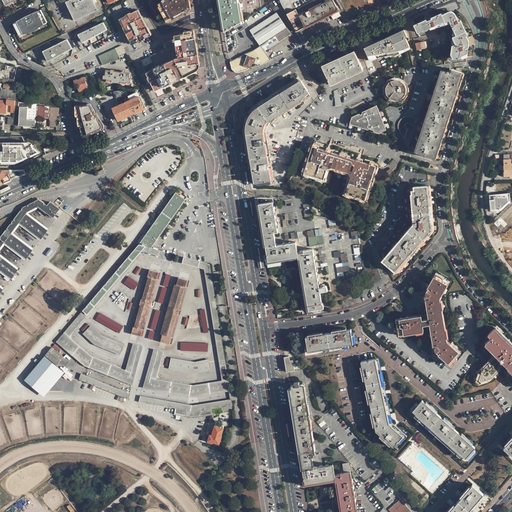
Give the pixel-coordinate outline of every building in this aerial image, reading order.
[(92,0),(82,0),(80,1),(68,6),(73,17),(96,6),(92,0)] [(190,9),(188,0),(158,0),(157,1),(168,21),(190,9)] [(219,0),(224,32),(240,22),(236,0),(219,0)] [(287,14),(313,0),(294,0),(283,8),(287,14)] [(337,9),(332,0),(313,0),(287,14),(296,32),(337,11),(337,9)] [(98,10),(96,6),(73,17),(75,21),(98,10)] [(24,12),(22,7),(9,13),(12,19),(15,17),(15,16),(24,12)] [(149,36),(137,10),(120,19),(133,44),(149,36)] [(454,17),(456,16),(453,13),(450,11),(442,14),(441,12),(431,17),(432,18),(427,20),(427,19),(414,25),(416,27),(447,12),(453,15),(454,17)] [(451,58),(462,57),(467,57),(467,53),(469,43),(469,41),(466,35),(467,34),(460,21),(458,22),(456,16),(454,17),(453,15),(447,12),(416,27),(418,32),(451,23),(453,28),(456,35),(453,36),(452,46),(451,54),(451,58)] [(256,40),(259,45),(286,27),(276,13),(250,30),(256,40)] [(28,16),(17,22),(19,27),(16,28),(18,31),(21,30),(21,31),(31,26),(33,25),(28,16)] [(52,24),(59,36),(62,35),(55,23),(52,24)] [(106,29),(103,23),(79,35),(83,42),(106,29)] [(292,34),(287,28),(275,36),(261,45),(265,51),(288,37),(292,34)] [(408,37),(404,29),(384,38),(364,48),(368,55),(403,49),(409,46),(406,38),(408,37)] [(189,70),(198,66),(198,64),(193,30),(184,31),(184,33),(180,34),(180,36),(175,37),(175,40),(162,43),(164,50),(150,56),(153,62),(143,67),(154,90),(190,72),(189,70)] [(424,41),(423,39),(415,40),(417,49),(426,48),(424,41)] [(71,48),(67,40),(44,51),(49,60),(71,48)] [(244,47),(248,53),(254,50),(260,46),(259,45),(256,40),(244,47)] [(260,65),(271,60),(265,51),(261,45),(260,46),(254,50),(248,53),(229,62),(231,70),(235,73),(249,70),(250,67),(251,67),(252,63),(260,65)] [(98,56),(102,65),(120,59),(119,56),(125,53),(122,46),(98,56)] [(362,69),(355,52),(323,67),(330,84),(362,69)] [(16,68),(0,63),(0,78),(2,79),(14,79),(16,68)] [(463,68),(461,67),(456,68),(456,70),(452,69),(450,73),(443,70),(416,152),(434,158),(463,68)] [(103,75),(103,79),(106,79),(106,81),(112,82),(120,83),(126,84),(127,82),(130,83),(131,79),(129,78),(130,73),(125,72),(125,71),(122,71),(121,72),(114,71),(115,70),(110,69),(110,70),(106,70),(105,75),(103,75)] [(88,88),(84,77),(74,80),(75,85),(77,84),(79,91),(88,88)] [(398,80),(395,80),(393,80),(391,81),(388,83),(387,84),(386,86),(385,88),(385,90),(386,94),(388,97),(390,99),(393,100),(395,100),(398,100),(400,99),(403,97),(404,94),(405,91),(405,89),(405,86),(404,84),(402,82),(400,81),(398,80)] [(253,170),(255,183),(273,179),(265,131),(269,123),(311,96),(301,81),(258,108),(255,110),(252,114),(248,119),(248,122),(247,125),(246,130),(247,136),(248,143),(253,170)] [(1,89),(0,93),(0,97),(7,99),(15,100),(16,91),(1,89)] [(126,102),(121,92),(115,95),(119,105),(126,102)] [(130,100),(126,102),(131,114),(144,108),(137,93),(128,97),(130,100)] [(15,101),(15,100),(7,99),(7,100),(0,99),(0,112),(6,113),(6,104),(11,105),(15,106),(15,101)] [(19,101),(15,101),(15,106),(19,107),(19,109),(18,125),(35,126),(35,120),(27,119),(28,108),(36,110),(35,116),(48,117),(50,117),(50,107),(36,106),(36,104),(19,102),(19,101)] [(118,120),(131,114),(126,102),(119,105),(112,108),(118,120)] [(76,106),(80,120),(81,126),(83,134),(85,135),(86,135),(100,128),(101,127),(101,126),(101,125),(90,105),(76,106)] [(386,130),(377,105),(362,112),(361,115),(359,114),(352,117),(350,123),(380,132),(386,130)] [(58,108),(50,107),(50,117),(48,117),(48,118),(58,119),(58,108)] [(35,120),(35,116),(36,110),(28,108),(27,119),(35,120)] [(412,124),(414,118),(409,116),(405,117),(403,118),(401,119),(400,121),(398,123),(398,125),(398,127),(399,130),(400,131),(404,139),(408,129),(406,128),(405,128),(405,126),(405,125),(407,124),(408,123),(412,124)] [(25,143),(0,142),(0,160),(19,161),(31,155),(30,153),(35,151),(31,144),(30,145),(26,146),(25,143)] [(302,172),(304,172),(312,146),(310,145),(308,151),(309,151),(308,156),(307,156),(305,162),(306,162),(305,166),(304,166),(302,172)] [(351,176),(345,193),(365,198),(375,165),(370,163),(362,161),(356,159),(350,157),(339,154),(332,152),(326,150),(319,147),(312,146),(304,172),(324,178),(326,170),(332,167),(348,172),(351,176)] [(378,166),(375,165),(365,198),(368,199),(370,192),(369,192),(370,188),(371,189),(375,177),(374,177),(375,173),(376,174),(378,166)] [(8,170),(1,170),(0,169),(0,178),(1,178),(8,174),(8,170)] [(323,181),(324,178),(304,172),(303,175),(323,181)] [(427,185),(414,186),(414,189),(412,190),(412,194),(411,194),(414,224),(382,260),(395,271),(431,229),(428,186),(427,185)] [(142,250),(163,256),(165,252),(151,248),(160,235),(185,199),(176,193),(146,234),(131,254),(116,273),(58,341),(86,366),(133,384),(143,347),(134,344),(127,372),(91,357),(68,338),(142,250)] [(364,201),(365,198),(345,193),(345,195),(364,201)] [(503,201),(509,201),(509,193),(496,194),(497,196),(493,197),(493,202),(494,209),(500,208),(500,206),(504,205),(503,201)] [(312,216),(309,197),(303,198),(306,217),(312,216)] [(313,249),(303,250),(304,252),(298,253),(298,251),(296,242),(276,245),(274,232),(278,232),(273,202),(272,199),(257,198),(261,217),(268,261),(298,256),(298,259),(300,259),(309,310),(324,308),(323,303),(322,303),(320,291),(327,290),(327,287),(326,286),(325,285),(325,284),(320,285),(321,287),(319,287),(313,249)] [(0,238),(0,293),(3,290),(0,287),(0,268),(12,278),(18,270),(0,256),(0,247),(4,242),(27,259),(33,251),(11,234),(20,222),(42,239),(48,231),(26,215),(27,212),(39,206),(53,217),(59,209),(50,202),(47,206),(39,199),(23,207),(0,238)] [(188,202),(185,199),(160,235),(163,237),(188,202)] [(509,201),(503,201),(504,205),(500,206),(500,208),(494,209),(494,210),(500,210),(509,201)] [(500,217),(493,223),(497,228),(501,225),(504,228),(507,224),(500,217)] [(361,253),(357,231),(351,232),(355,254),(361,253)] [(129,252),(131,254),(146,234),(144,232),(137,242),(129,252)] [(35,246),(39,240),(35,237),(31,243),(35,246)] [(334,251),(336,268),(343,267),(342,260),(348,259),(346,249),(334,251)] [(183,262),(189,264),(205,268),(223,382),(194,386),(156,380),(156,379),(163,352),(155,350),(145,388),(194,396),(230,390),(209,264),(184,257),(183,262)] [(344,279),(343,267),(336,268),(338,280),(344,279)] [(160,273),(150,270),(132,334),(141,337),(160,273)] [(422,319),(421,315),(396,319),(398,334),(423,330),(423,325),(429,324),(433,347),(434,347),(434,349),(435,350),(439,354),(438,354),(450,364),(459,354),(446,342),(438,296),(447,282),(435,275),(435,276),(434,276),(427,287),(428,288),(426,291),(425,294),(426,295),(425,296),(428,314),(429,318),(422,319)] [(128,276),(123,283),(134,290),(138,283),(128,276)] [(179,278),(161,342),(170,344),(188,281),(179,278)] [(95,320),(119,333),(123,326),(99,313),(95,320)] [(101,336),(91,326),(85,333),(96,344),(120,354),(124,345),(101,336)] [(492,357),(478,370),(475,381),(478,384),(488,381),(501,369),(499,367),(501,366),(501,363),(499,362),(500,360),(511,372),(511,345),(495,328),(488,335),(491,338),(486,343),(485,345),(496,356),(494,357),(492,357)] [(353,343),(351,329),(306,336),(308,350),(353,343)] [(208,352),(208,343),(180,342),(180,350),(208,352)] [(46,355),(57,365),(64,357),(52,347),(46,355)] [(284,357),(287,372),(294,370),(294,368),(296,368),(296,363),(293,364),(292,360),(289,360),(289,356),(284,357)] [(171,358),(170,368),(195,373),(211,369),(209,360),(195,363),(171,358)] [(393,446),(403,436),(389,424),(375,358),(361,361),(376,431),(393,446)] [(80,379),(128,398),(130,394),(82,374),(80,379)] [(335,475),(335,473),(333,464),(318,466),(313,465),(312,455),(315,454),(307,404),(305,404),(303,387),(299,386),(299,382),(295,382),(295,384),(291,385),(291,388),(289,388),(305,484),(335,479),(336,481),(337,481),(341,511),(360,511),(360,509),(356,510),(350,471),(350,472),(349,463),(343,463),(344,472),(340,473),(340,475),(335,475)] [(194,405),(141,396),(140,401),(175,408),(174,413),(193,417),(214,413),(213,408),(232,406),(232,401),(194,405)] [(422,400),(412,411),(465,458),(475,447),(422,400)] [(334,407),(330,410),(373,465),(378,462),(334,407)] [(321,417),(317,421),(364,482),(369,478),(321,417)] [(212,436),(210,435),(208,440),(218,443),(223,428),(215,426),(212,436)] [(472,484),(447,511),(466,511),(483,493),(472,484)] [(390,511),(411,511),(400,498),(388,509),(390,511)]
